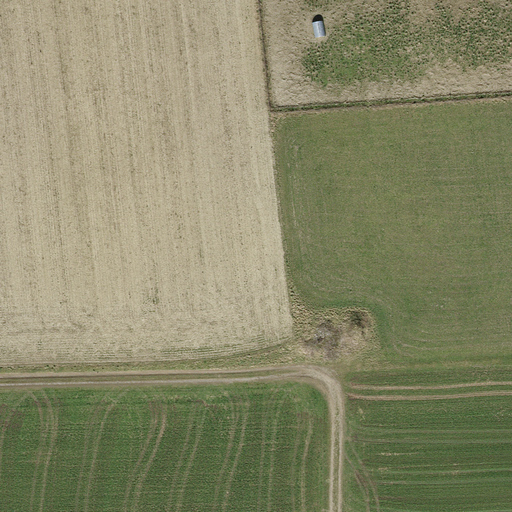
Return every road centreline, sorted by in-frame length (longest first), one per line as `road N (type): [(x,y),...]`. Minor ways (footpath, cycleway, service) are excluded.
road 1 (track): [(342,511),(343,405),(321,376),(0,383)]
road 2 (track): [(511,366),(321,376)]
